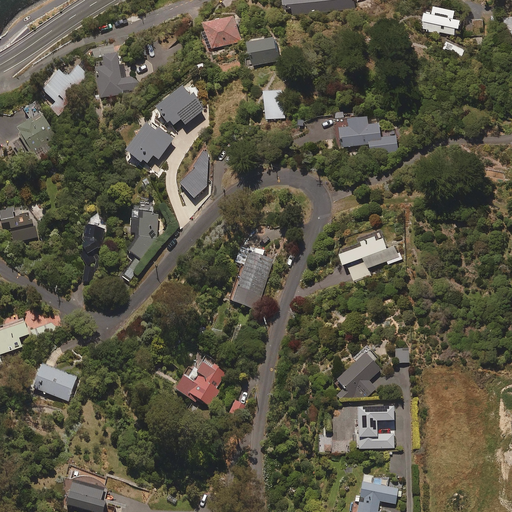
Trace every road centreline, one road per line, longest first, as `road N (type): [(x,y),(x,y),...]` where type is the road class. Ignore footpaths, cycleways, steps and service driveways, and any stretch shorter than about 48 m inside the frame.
road 1 (residential): [(0,268),(76,313),(106,320),(126,310),(234,192),(283,175),(315,188),(321,211),(279,326),(259,423),(264,511)]
road 2 (residential): [(0,81),(10,87),(76,48),(210,0)]
